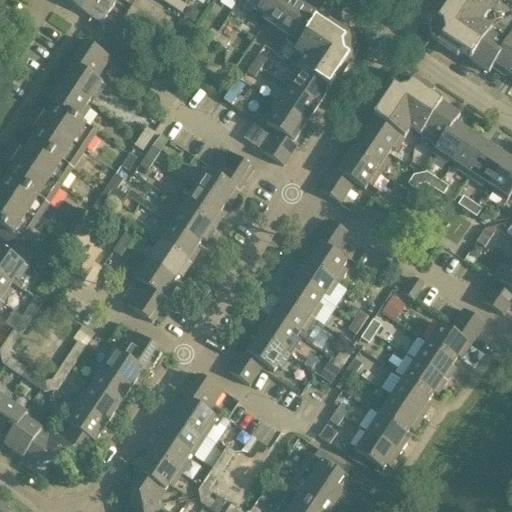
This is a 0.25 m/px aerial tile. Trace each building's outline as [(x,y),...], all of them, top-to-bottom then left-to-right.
[(63,0),(63,1),(84,15),(87,17),(100,26),(114,3),(109,0),(63,0)] [(171,9),(177,1),(175,0),(164,0),(162,3),(171,9)] [(258,14),(263,6),(267,0),(240,0),(237,5),(250,14),(253,10),(258,14)] [(302,25),(309,13),(289,0),(267,0),(263,6),(269,10),(262,21),(264,23),(266,24),(288,39),(291,41),(299,46),(310,30),(302,25)] [(481,24),(487,15),(462,0),(454,0),(451,5),(445,2),(432,21),(438,25),(441,41),(437,46),(457,59),(461,54),(470,60),(490,31),(481,24)] [(462,0),(487,15),(496,2),(492,0),(462,0)] [(186,7),(177,1),(171,9),(181,15),(186,7)] [(183,19),(175,32),(185,39),(193,26),(183,19)] [(99,30),(107,36),(111,35),(114,30),(104,23),(99,30)] [(314,24),(310,30),(299,46),(294,53),(304,60),(298,69),(328,88),(334,79),(340,83),(350,68),(353,63),(347,60),(344,44),(348,39),(328,25),(324,31),(314,24)] [(205,39),(215,45),(220,37),(211,31),(205,39)] [(490,31),(470,60),(468,62),(488,75),(491,70),(490,69),(505,46),(501,43),(503,40),(490,31)] [(230,43),(220,37),(215,45),(224,51),(230,43)] [(506,74),(511,78),(511,75),(511,38),(510,38),(505,46),(490,69),(491,70),(504,78),(506,74)] [(84,43),(70,64),(73,67),(95,81),(110,60),(84,43)] [(252,65),(261,70),(267,61),(258,56),(252,65)] [(254,80),(261,70),(252,65),(246,74),(254,80)] [(105,88),(95,81),(73,67),(61,86),(88,104),(91,99),(95,102),(105,88)] [(293,85),(290,90),(318,108),(330,89),(328,88),(298,69),(289,83),(293,85)] [(105,86),(113,91),(119,81),(112,76),(105,86)] [(223,102),(231,107),(245,88),(236,82),(223,102)] [(420,137),(438,107),(429,101),(433,95),(413,82),(410,88),(394,91),(389,87),(375,107),(381,111),(375,119),(404,140),(410,131),(420,137)] [(85,109),(88,104),(61,86),(48,104),(54,108),(54,107),(80,124),(81,124),(89,111),(85,109)] [(283,92),(274,105),(306,126),(318,108),(290,90),(287,94),(283,92)] [(293,145),(306,126),(274,105),(265,119),(269,121),(265,127),(276,134),(269,144),(290,158),(297,147),(293,145)] [(453,124),(454,125),(459,118),(440,105),(438,107),(420,137),(433,145),(435,142),(439,144),(453,124)] [(44,114),(32,106),(26,115),(38,123),(44,114)] [(96,134),(81,124),(80,124),(54,107),(54,108),(42,125),(84,153),(96,134)] [(38,123),(26,115),(21,123),(33,131),(38,123)] [(404,140),(375,119),(373,118),(361,137),(388,155),(392,151),(395,153),(404,140)] [(460,129),(454,125),(453,124),(439,144),(432,155),(446,165),(449,161),(453,164),(472,137),(460,129)] [(42,125),(31,143),(72,171),(84,153),(42,125)] [(148,144),(154,134),(146,129),(140,139),(148,144)] [(361,137),(349,155),(380,176),(389,162),(385,160),(388,155),(361,137)] [(469,180),(490,149),(472,137),(453,164),(458,167),(455,171),(469,180)] [(142,153),(148,144),(140,139),(134,148),(142,153)] [(20,150),(8,142),(3,151),(15,159),(20,150)] [(31,143),(19,161),(60,189),(72,171),(31,143)] [(269,144),(262,154),(270,160),(283,168),(290,158),(269,144)] [(145,158),(153,164),(160,154),(151,149),(145,158)] [(508,161),(490,149),(469,180),(482,189),(485,185),(489,188),(508,161)] [(15,159),(3,151),(0,154),(0,161),(9,167),(15,159)] [(129,155),(120,168),(128,173),(136,160),(129,155)] [(213,177),(238,194),(253,172),(227,155),(213,176),(213,177)] [(371,189),(380,176),(349,155),(336,174),(333,171),(326,181),(347,195),(354,185),(364,192),(368,187),(371,189)] [(145,158),(139,167),(147,172),(153,164),(145,158)] [(19,161),(7,179),(48,207),(60,189),(19,161)] [(511,190),(511,163),(508,161),(489,188),(494,191),(491,195),(506,204),(511,197),(509,196),(511,190)] [(229,208),(238,194),(213,177),(213,176),(208,173),(195,191),(222,210),(226,205),(229,208)] [(423,175),(425,185),(430,188),(435,180),(426,174),(425,175),(423,175)] [(423,175),(416,176),(418,186),(425,185),(423,175)] [(407,186),(415,191),(418,186),(416,176),(413,177),(407,186)] [(123,182),(115,177),(114,177),(108,186),(117,191),(123,182)] [(7,179),(0,189),(0,200),(36,225),(48,207),(7,179)] [(326,181),(319,192),(340,206),(347,195),(326,181)] [(433,190),(442,196),(447,188),(441,184),(438,182),(433,190)] [(117,191),(108,186),(102,195),(92,210),(100,216),(111,200),(116,192),(117,191)] [(195,191),(183,209),(214,230),(223,217),(219,215),(222,210),(195,191)] [(467,212),(472,204),(463,198),(457,206),(467,212)] [(19,241),(24,244),(36,225),(0,200),(0,238),(15,248),(19,241)] [(174,204),(162,222),(199,246),(202,241),(205,244),(214,230),(183,209),(174,204)] [(476,219),(481,211),(477,208),(472,204),(467,212),(476,219)] [(484,213),(479,221),(483,223),(493,222),(493,218),(484,213)] [(159,245),(190,266),(199,253),(196,250),(199,246),(162,222),(151,240),(159,245)] [(329,223),(322,233),(343,247),(350,237),(329,223)] [(495,229),(484,231),(481,235),(489,240),(495,231),(495,229)] [(318,247),(306,265),(337,286),(346,272),(342,270),(346,264),(336,258),(338,254),(343,247),(322,233),(314,244),(318,247)] [(118,244),(126,249),(132,240),(124,235),(118,244)] [(489,240),(481,235),(475,244),(484,249),(489,240)] [(118,244),(112,253),(120,259),(126,249),(118,244)] [(159,245),(147,263),(175,282),(178,277),(181,280),(190,266),(159,245)] [(475,246),(469,255),(474,258),(478,257),(482,251),(475,246)] [(27,269),(0,251),(0,278),(11,286),(20,292),(24,286),(18,282),(27,269)] [(134,282),(140,286),(140,285),(166,303),(175,289),(172,286),(175,282),(147,263),(134,282)] [(306,265),(294,283),(321,301),(325,297),(328,299),(337,286),(306,265)] [(511,303),(511,266),(511,267),(499,285),(495,283),(488,293),(509,307),(511,303)] [(0,278),(0,304),(3,306),(11,293),(8,290),(11,286),(0,278)] [(402,295),(401,295),(413,303),(424,287),(423,287),(412,280),(402,295)] [(294,283),(282,301),(322,328),(334,310),(321,301),(294,283)] [(140,286),(126,307),(151,325),(166,303),(140,285),(140,286)] [(483,301),(481,304),(502,318),(509,307),(488,293),(483,301)] [(29,307),(37,312),(43,303),(35,298),(29,307)] [(391,299),(382,314),(392,321),(402,306),(391,299)] [(282,301),(270,319),(298,337),(311,346),(323,328),(322,328),(282,301)] [(346,315),(353,319),(358,312),(353,309),(350,309),(346,315)] [(21,318),(29,324),(35,315),(27,310),(21,318)] [(463,312),(456,323),(477,337),(484,326),(463,312)] [(353,322),(361,327),(367,318),(359,313),(353,322)] [(23,334),(29,324),(21,318),(14,328),(23,334)] [(270,319),(258,337),(289,358),(298,345),(295,342),(298,337),(270,319)] [(353,322),(347,331),(355,337),(361,327),(353,322)] [(366,331),(374,336),(380,327),(372,322),(366,331)] [(439,326),(427,345),(454,363),(457,359),(461,361),(477,337),(456,323),(452,329),(450,333),(439,326)] [(366,331),(360,340),(368,345),(374,336),(366,331)] [(10,335),(4,344),(12,350),(18,340),(10,335)] [(120,357),(142,372),(142,373),(146,375),(160,353),(148,344),(135,336),(120,357)] [(289,358),(258,337),(246,356),(242,353),(235,363),(256,377),(260,372),(263,367),(273,374),(277,369),(281,371),(289,358)] [(71,352),(79,357),(85,349),(77,343),(71,352)] [(4,344),(0,349),(0,355),(9,354),(12,350),(4,344)] [(427,345),(415,363),(446,384),(455,370),(451,368),(454,363),(427,345)] [(65,361),(73,367),(79,357),(71,352),(65,361)] [(130,390),(142,373),(142,372),(120,357),(115,353),(111,359),(108,356),(99,370),(130,390)] [(348,358),(343,354),(341,353),(335,362),(342,367),(348,358)] [(308,360),(304,366),(312,371),(315,365),(308,360)] [(11,361),(0,363),(1,366),(10,372),(16,364),(11,361)] [(347,370),(355,375),(361,366),(354,361),(347,370)] [(336,376),(342,367),(335,362),(328,371),(336,376)] [(235,363),(228,374),(249,388),(256,377),(235,363)] [(415,363),(403,381),(430,399),(433,395),(437,397),(446,384),(415,363)] [(25,370),(16,364),(10,372),(19,378),(25,370)] [(69,374),(60,368),(54,377),(62,383),(69,374)] [(118,408),(130,390),(99,370),(90,383),(94,386),(90,390),(118,408)] [(347,370),(341,379),(349,385),(355,375),(347,370)] [(35,389),(40,381),(31,374),(26,383),(35,389)] [(390,374),(380,390),(392,398),(391,399),(422,420),(431,406),(427,404),(430,399),(403,381),(402,382),(390,374)] [(54,377),(51,382),(53,392),(57,392),(62,383),(54,377)] [(197,377),(182,399),(185,401),(186,401),(208,416),(208,415),(222,394),(217,390),(197,377)] [(40,381),(35,389),(43,394),(46,394),(44,383),(40,381)] [(75,406),(106,427),(118,408),(90,390),(87,395),(84,392),(75,406)] [(391,399),(379,417),(406,435),(409,431),(413,433),(422,420),(391,399)] [(185,401),(173,419),(205,440),(213,427),(217,430),(223,420),(216,415),(214,419),(208,415),(208,416),(186,401),(185,401)] [(7,404),(0,414),(0,444),(4,447),(25,416),(7,404)] [(335,414),(343,419),(349,410),(341,405),(337,410),(335,414)] [(94,445),(106,427),(75,406),(66,419),(70,422),(66,427),(92,445),(94,445)] [(335,414),(329,423),(337,428),(343,419),(335,414)] [(23,460),(24,458),(42,432),(36,429),(38,425),(25,416),(4,447),(23,460)] [(379,417),(367,435),(398,456),(407,442),(403,440),(406,435),(379,417)] [(173,419),(161,437),(189,456),(193,458),(205,440),(173,419)] [(84,457),(92,445),(66,427),(61,435),(55,436),(61,463),(78,459),(80,455),(84,457)] [(42,432),(24,458),(36,467),(39,463),(43,466),(61,463),(55,436),(49,437),(42,432)] [(398,456),(367,435),(354,454),(382,472),(386,467),(389,469),(398,456)] [(149,455),(181,476),(190,463),(186,460),(189,456),(161,437),(149,455)] [(228,463),(234,455),(234,454),(226,449),(224,452),(220,458),(228,463)] [(344,479),(345,478),(349,472),(318,452),(314,459),(309,457),(297,475),(339,503),(351,484),(344,479)] [(137,474),(138,475),(165,492),(168,487),(172,489),(181,476),(149,455),(137,474)] [(214,467),(222,472),(228,463),(220,458),(214,467)] [(214,467),(209,474),(217,480),(222,472),(214,467)] [(217,480),(209,474),(203,483),(211,489),(217,480)] [(134,511),(161,506),(159,500),(165,492),(138,475),(130,487),(134,490),(131,494),(134,511)] [(332,511),(339,503),(297,475),(285,493),(313,511),(332,511)] [(211,489),(203,483),(199,490),(197,493),(198,496),(208,493),(211,489)] [(208,493),(198,496),(198,499),(199,502),(210,500),(208,493)] [(313,511),(285,493),(273,511),(313,511)] [(343,506),(352,511),(355,511),(360,505),(348,497),(343,506)] [(217,498),(214,503),(209,511),(210,511),(218,511),(225,503),(217,498)] [(214,503),(210,500),(199,502),(200,505),(204,508),(209,511),(214,503)] [(0,503),(0,511),(6,511),(8,509),(0,503)]
